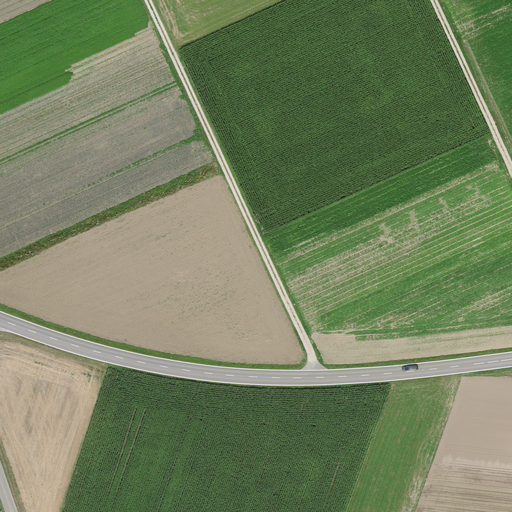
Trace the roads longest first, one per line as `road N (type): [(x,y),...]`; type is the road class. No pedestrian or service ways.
road 1 (secondary): [(0,319),(136,361),(253,377),(511,359)]
road 2 (track): [(319,377),(147,0)]
road 3 (track): [(511,170),(432,0)]
